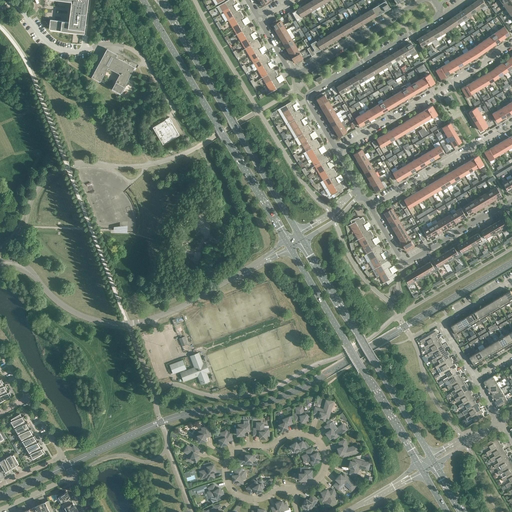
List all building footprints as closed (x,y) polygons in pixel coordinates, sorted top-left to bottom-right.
[(65,0),(72,1),(69,22),(50,19),(49,29),(84,33),(88,0),(65,0)] [(228,0),(219,5),(223,11),(228,8),(230,11),(236,7),(233,4),(235,3),(233,0),(228,0)] [(320,6),(316,0),(312,0),(311,1),(315,9),(320,6)] [(477,0),(476,1),(481,8),(483,10),(488,7),(482,0),(477,0)] [(511,4),(511,2),(510,0),(508,0),(503,4),(506,9),(511,4)] [(315,9),(311,1),(306,4),(311,11),(315,9)] [(385,1),(381,4),(385,11),(390,8),(385,1)] [(481,8),(476,1),(472,4),(477,11),(481,8)] [(311,11),(306,4),(302,7),(306,14),(311,11)] [(385,11),(381,4),(376,6),(381,14),(385,11)] [(477,11),(472,4),(467,7),(472,14),(477,11)] [(381,14),(376,6),(372,9),(376,16),(381,14)] [(238,11),(236,7),(230,11),(228,8),(223,11),(228,20),(241,12),(240,10),(238,11)] [(306,14),(302,7),(297,9),(301,17),(302,17),(306,14)] [(472,14),(467,7),(463,10),(468,17),(472,14)] [(301,17),(297,9),(292,12),(297,21),(302,18),(302,17),(301,17)] [(376,16),(372,9),(367,12),(372,19),(376,16)] [(468,17),(463,10),(459,13),(463,20),(468,17)] [(244,17),(241,12),(228,20),(231,26),(237,23),(238,25),(244,22),(242,18),(244,17)] [(372,19),(367,12),(363,14),(367,22),(372,19)] [(463,20),(459,13),(454,16),(459,23),(463,20)] [(367,22),(363,14),(358,17),(362,25),(367,22)] [(459,23),(454,16),(450,19),(454,26),(459,23)] [(272,25),(275,30),(283,25),(281,21),(284,19),(282,17),(272,22),(274,24),(273,25),(272,24),(272,25)] [(362,25),(358,17),(353,20),(358,27),(362,25)] [(454,26),(450,19),(445,22),(450,29),(454,26)] [(358,27),(353,20),(349,23),(353,30),(358,27)] [(247,26),(244,22),(238,25),(237,23),(231,26),(236,34),(249,27),(248,25),(247,26)] [(450,29),(445,22),(441,25),(445,32),(450,29)] [(353,30),(349,23),(344,25),(348,33),(353,30)] [(286,30),(283,25),(275,30),(278,35),(286,30)] [(348,33),(344,25),(339,28),(344,36),(348,33)] [(445,32),(441,25),(436,28),(440,35),(445,32)] [(505,26),(499,30),(505,37),(510,33),(509,33),(509,34),(504,27),(505,26)] [(252,32),(249,27),(236,34),(240,40),(245,37),(247,40),(253,36),(251,33),(252,32)] [(344,36),(339,28),(335,31),(339,38),(344,36)] [(440,35),(436,28),(431,31),(436,38),(440,35)] [(289,34),(286,30),(278,35),(281,39),(289,34)] [(505,37),(499,30),(495,33),(500,40),(505,37)] [(339,38),(335,31),(330,34),(334,41),(339,38)] [(436,38),(431,31),(427,33),(431,41),(436,38)] [(291,33),(289,34),(281,39),(284,44),(292,39),(294,38),(291,33)] [(431,41),(427,33),(422,36),(426,44),(431,41)] [(500,40),(495,33),(491,36),(496,43),(500,40)] [(334,41),(330,34),(325,36),(330,44),(334,41)] [(255,40),(253,36),(247,40),(245,37),(240,40),(245,49),(258,41),(257,39),(255,40)] [(330,44),(325,36),(321,39),(325,47),(330,44)] [(426,44),(422,36),(417,39),(422,46),(426,44)] [(496,43),(491,36),(486,39),(491,46),(496,43)] [(294,44),(292,39),(284,44),(286,48),(294,44)] [(321,39),(316,42),(321,49),(325,47),(321,39)] [(491,46),(486,39),(482,42),(487,49),(491,46)] [(261,46),(258,41),(245,49),(248,55),(254,51),(256,54),(261,51),(259,47),(261,46)] [(316,41),(310,44),(316,52),(321,49),(316,42),(316,41)] [(487,49),(482,42),(477,45),(482,52),(487,49)] [(411,43),(406,46),(410,53),(415,50),(411,43)] [(297,48),(294,44),(286,48),(289,53),(297,48)] [(482,52),(477,45),(473,48),(478,56),(482,52)] [(410,53),(406,46),(401,48),(406,56),(410,53)] [(315,54),(311,47),(307,49),(312,57),(315,54)] [(300,53),(297,48),(289,53),(292,58),(300,53)] [(406,56),(401,48),(397,51),(401,59),(406,56)] [(478,56),(473,48),(468,51),(473,59),(478,56)] [(107,49),(106,51),(105,51),(91,77),(100,82),(108,67),(120,74),(112,88),(121,93),(135,67),(116,57),(117,54),(107,49)] [(264,55),(261,51),(256,54),(254,51),(248,55),(254,63),(267,56),(265,54),(264,55)] [(401,59),(397,51),(392,54),(397,61),(401,59)] [(473,59),(468,51),(464,54),(468,61),(473,59)] [(303,58),(300,53),(292,58),(295,63),(296,62),(297,64),(303,61),(302,58),(303,58)] [(397,61),(392,54),(387,57),(392,64),(397,61)] [(468,61),(464,54),(459,56),(463,64),(468,61)] [(269,60),(267,56),(254,63),(257,69),(262,66),(264,69),(270,65),(268,61),(269,60)] [(463,64),(459,56),(454,59),(459,67),(463,64)] [(392,64),(387,57),(383,59),(387,67),(392,64)] [(387,67),(383,59),(378,62),(383,70),(387,67)] [(459,67),(454,59),(450,62),(454,70),(459,67)] [(511,66),(507,59),(503,63),(508,70),(511,66)] [(383,70),(378,62),(374,65),(378,72),(383,70)] [(454,70),(450,62),(445,65),(450,72),(454,70)] [(508,70),(503,63),(498,66),(503,73),(508,70)] [(272,69),(270,65),(264,69),(262,66),(257,69),(262,78),(275,70),(274,68),(272,69)] [(378,72),(374,65),(369,68),(373,75),(378,72)] [(450,72),(445,65),(440,67),(445,76),(446,76),(445,76),(445,75),(450,72)] [(503,73),(498,66),(494,69),(499,76),(503,73)] [(445,76),(440,67),(435,71),(436,70),(441,79),(440,79),(445,76)] [(373,75),(369,68),(364,70),(369,78),(373,75)] [(499,76),(494,69),(489,72),(494,79),(499,76)] [(278,75),(275,70),(262,78),(266,84),(271,80),(273,83),(279,80),(276,76),(278,75)] [(369,78),(364,70),(360,73),(364,81),(369,78)] [(494,79),(489,72),(485,75),(489,82),(494,79)] [(364,81),(360,73),(355,76),(359,83),(364,81)] [(430,73),(425,77),(430,85),(435,82),(430,74),(430,73)] [(489,82),(485,75),(480,77),(485,85),(489,82)] [(359,83),(355,76),(350,79),(355,86),(359,83)] [(430,85),(425,77),(420,79),(425,87),(429,84),(430,85),(429,85),(430,86),(430,85)] [(485,85),(480,77),(475,80),(480,88),(485,85)] [(355,86),(350,79),(346,81),(350,89),(355,86)] [(425,87),(420,79),(416,82),(420,90),(425,87)] [(281,84),(279,80),(273,83),(271,80),(266,84),(271,92),(284,85),(283,82),(281,84)] [(480,88),(475,80),(471,83),(475,91),(480,88)] [(350,89),(346,81),(341,84),(345,92),(350,89)] [(405,85),(406,88),(411,95),(416,92),(411,85),(410,82),(405,85)] [(420,90),(416,82),(411,85),(416,92),(420,90)] [(475,91),(471,83),(466,86),(471,94),(472,94),(471,93),(475,91)] [(345,92),(341,84),(336,87),(341,94),(345,92)] [(471,94),(466,86),(461,88),(467,97),(471,94)] [(411,95),(406,88),(402,90),(406,98),(411,95)] [(406,98),(402,90),(397,93),(402,101),(406,98)] [(316,99),(319,104),(327,99),(324,95),(322,93),(316,97),(317,99),(316,99)] [(402,101),(397,93),(392,96),(397,103),(402,101)] [(397,103),(392,96),(388,99),(392,106),(397,103)] [(330,104),(327,99),(319,104),(322,109),(330,104)] [(392,106),(388,99),(383,101),(388,109),(392,106)] [(280,108),(285,117),(291,114),(289,111),(295,107),(293,104),(294,102),(293,100),(280,108)] [(388,109),(383,101),(379,104),(383,112),(388,109)] [(333,109),(330,104),(322,109),(325,113),(333,109)] [(383,112),(379,104),(374,107),(378,114),(383,112)] [(511,113),(506,105),(502,108),(506,116),(511,113)] [(432,106),(428,109),(433,117),(438,114),(432,106)] [(297,111),(295,107),(289,111),(291,114),(285,117),(289,123),(302,115),(299,110),(297,111)] [(378,114),(374,107),(369,110),(374,117),(378,114)] [(469,112),(472,116),(480,112),(477,107),(469,112)] [(506,116),(502,108),(497,111),(501,119),(506,116)] [(336,113),(333,109),(325,113),(328,118),(336,113)] [(433,117),(428,109),(423,111),(427,119),(432,116),(433,117)] [(374,117),(369,110),(365,112),(369,120),(374,117)] [(427,119),(423,111),(418,114),(423,122),(427,119)] [(501,119),(497,111),(492,114),(497,121),(501,119)] [(369,120),(365,112),(360,115),(364,123),(369,120)] [(482,116),(480,112),(472,116),(475,121),(482,116)] [(338,118),(336,113),(328,118),(330,123),(338,118)] [(423,122),(418,114),(414,117),(418,124),(423,122)] [(303,117),(302,115),(289,123),(294,131),(299,128),(298,125),(303,122),(301,118),(303,117)] [(364,123),(360,115),(355,118),(360,125),(359,126),(364,123)] [(485,121),(482,116),(475,121),(477,126),(485,121)] [(172,122),(169,117),(165,119),(165,120),(153,127),(163,145),(179,135),(172,123),(172,122)] [(418,124),(414,117),(409,120),(414,127),(418,124)] [(341,123),(338,118),(330,123),(333,127),(341,123)] [(414,127),(409,120),(404,122),(409,130),(414,127)] [(488,126),(485,121),(477,126),(480,130),(488,126)] [(306,126),(303,122),(298,125),(299,128),(294,131),(297,137),(310,129),(308,125),(306,126)] [(409,130),(404,122),(400,125),(404,133),(409,130)] [(344,127),(341,123),(333,127),(336,132),(344,127)] [(442,128),(445,132),(452,128),(450,123),(442,128)] [(404,133),(400,125),(395,128),(400,136),(404,133)] [(347,132),(344,127),(336,132),(339,137),(347,132)] [(400,136),(395,128),(390,131),(395,138),(400,136)] [(455,133),(452,128),(445,132),(448,137),(455,133)] [(312,131),(310,129),(297,137),(302,146),(308,143),(306,140),(312,136),(310,132),(312,131)] [(395,138),(390,131),(386,133),(390,141),(395,138)] [(390,141),(386,133),(381,136),(386,144),(390,141)] [(458,137),(455,133),(448,137),(450,142),(458,137)] [(314,140),(312,136),(306,140),(308,143),(302,146),(306,152),(319,144),(316,139),(314,140)] [(386,144),(381,136),(376,139),(381,147),(386,144)] [(461,142),(458,137),(450,142),(453,147),(461,142)] [(511,145),(508,138),(503,141),(507,149),(511,145)] [(507,149),(503,141),(498,144),(503,151),(507,149)] [(320,146),(319,144),(306,152),(311,160),(316,157),(315,154),(321,151),(318,147),(320,146)] [(503,151),(498,144),(494,146),(498,154),(503,151)] [(439,145),(435,148),(439,156),(444,153),(439,145)] [(498,154),(494,146),(489,149),(494,158),(495,158),(495,157),(494,158),(494,157),(498,154)] [(439,156),(435,148),(430,151),(434,158),(439,156)] [(354,154),(356,159),(364,154),(362,149),(354,154)] [(494,158),(489,149),(484,152),(489,161),(494,158)] [(323,155),(321,151),(315,154),(316,157),(311,160),(314,166),(328,158),(325,153),(323,155)] [(434,158),(430,151),(425,153),(430,161),(434,158)] [(430,161),(425,153),(421,156),(425,164),(430,161)] [(367,159),(364,154),(356,159),(359,163),(367,159)] [(479,155),(474,158),(479,167),(484,164),(483,164),(479,156),(479,155)] [(425,164),(421,156),(416,159),(421,167),(425,164)] [(329,160),(328,158),(314,166),(320,175),(325,171),(323,169),(329,165),(327,161),(329,160)] [(479,167),(474,158),(469,161),(474,169),(478,166),(479,167),(478,167),(479,167)] [(370,163),(367,159),(359,163),(362,168),(370,163)] [(421,167),(416,159),(411,162),(416,169),(421,167)] [(474,169),(469,161),(464,164),(469,171),(474,169)] [(416,169),(411,162),(407,164),(411,172),(416,169)] [(373,168),(370,163),(362,168),(365,173),(373,168)] [(411,172),(407,164),(402,167),(407,175),(411,172)] [(469,171),(464,164),(460,167),(464,174),(469,171)] [(331,169),(329,165),(323,169),(325,171),(320,175),(323,180),(336,173),(333,168),(331,169)] [(407,175),(402,167),(397,170),(402,178),(407,175)] [(464,174),(460,167),(455,169),(460,177),(464,174)] [(375,173),(373,168),(365,173),(367,177),(375,173)] [(460,177),(455,169),(450,172),(455,180),(460,177)] [(402,178),(397,170),(393,173),(397,180),(402,178)] [(455,180),(450,172),(446,175),(450,183),(455,180)] [(337,175),(336,173),(323,180),(328,189),(334,186),(332,183),(338,180),(335,176),(337,175)] [(378,177),(375,173),(367,177),(370,182),(378,177)] [(450,183),(446,175),(441,178),(446,185),(450,183)] [(381,182),(378,177),(370,182),(373,187),(381,182)] [(446,185),(441,178),(436,180),(441,188),(446,185)] [(340,183),(338,180),(332,183),(334,186),(328,189),(332,195),(334,194),(336,196),(343,191),(342,189),(345,187),(342,182),(340,183)] [(441,188),(436,180),(432,183),(436,191),(441,188)] [(511,188),(511,187),(507,180),(503,183),(508,191),(511,188)] [(384,187),(381,182),(373,187),(376,192),(384,187)] [(436,191),(432,183),(427,186),(432,194),(436,191)] [(432,194),(427,186),(423,189),(427,196),(432,194)] [(496,187),(492,190),(497,198),(501,195),(496,187)] [(427,196),(423,189),(418,191),(422,199),(427,196)] [(497,198),(492,190),(487,193),(492,201),(497,198)] [(422,199),(418,191),(413,194),(418,202),(422,199)] [(492,201),(487,193),(482,195),(487,204),(492,201)] [(418,202),(413,194),(409,197),(413,205),(418,202)] [(487,204),(482,195),(478,198),(483,206),(487,204)] [(413,205),(409,197),(403,200),(404,200),(408,207),(408,208),(413,205)] [(483,206),(478,198),(473,201),(478,209),(483,206)] [(478,209),(473,201),(468,204),(473,212),(478,209)] [(473,212),(468,204),(464,207),(468,215),(473,212)] [(384,212),(387,218),(395,213),(392,208),(384,213),(384,212)] [(461,208),(456,211),(461,219),(466,217),(461,208)] [(461,219),(456,211),(451,214),(456,222),(461,219)] [(397,218),(395,213),(387,218),(389,222),(397,218)] [(456,222),(451,214),(447,217),(452,225),(456,222)] [(349,225),(353,231),(358,228),(360,230),(366,227),(364,223),(365,222),(362,217),(360,219),(359,217),(350,221),(351,224),(349,225)] [(452,225),(447,217),(442,219),(447,228),(452,225)] [(400,222),(397,218),(389,222),(392,227),(400,222)] [(447,228),(442,219),(437,222),(442,230),(447,228)] [(502,219),(496,222),(501,229),(503,228),(503,229),(504,229),(505,229),(506,229),(507,228),(507,229),(509,227),(506,222),(504,223),(502,219)] [(403,227),(400,222),(392,227),(395,232),(403,227)] [(442,230),(437,222),(433,225),(438,233),(442,230)] [(501,229),(496,222),(491,225),(496,232),(497,232),(498,232),(499,232),(500,232),(501,232),(502,231),(502,232),(501,229)] [(438,233),(433,225),(428,228),(433,236),(438,233)] [(496,232),(491,225),(486,228),(491,235),(492,235),(493,235),(494,235),(495,235),(496,235),(497,235),(496,232)] [(368,231),(366,227),(360,230),(358,228),(353,231),(358,239),(371,232),(370,230),(368,231)] [(406,232),(403,227),(395,232),(398,236),(406,232)] [(433,236),(428,228),(423,230),(428,239),(433,236)] [(491,235),(486,228),(481,231),(483,235),(482,236),(485,242),(487,241),(486,238),(487,238),(488,238),(489,238),(490,238),(491,238),(492,238),(491,235)] [(374,237),(371,232),(358,239),(361,245),(367,242),(369,245),(374,241),(372,238),(374,237)] [(408,236),(406,232),(398,236),(400,241),(408,236)] [(478,233),(472,236),(477,244),(477,243),(478,243),(479,243),(480,244),(481,243),(482,243),(483,243),(485,242),(482,236),(480,237),(478,233)] [(411,241),(408,236),(400,241),(403,246),(411,241)] [(477,244),(472,236),(467,239),(472,247),(473,246),(474,246),(475,247),(476,247),(477,246),(478,246),(477,243),(477,244)] [(472,247),(467,239),(462,242),(467,250),(468,249),(469,249),(470,250),(471,250),(472,249),(473,249),(472,247)] [(377,245),(374,241),(369,245),(367,242),(361,245),(367,254),(380,246),(378,244),(377,245)] [(414,246),(411,241),(403,246),(406,250),(414,246)] [(467,250),(462,242),(457,245),(459,250),(458,250),(461,256),(463,255),(462,253),(463,252),(464,252),(465,253),(466,253),(467,252),(468,252),(467,250)] [(382,251),(380,246),(367,254),(370,260),(375,256),(377,259),(383,256),(381,253),(383,252),(382,251)] [(454,247),(449,250),(453,258),(455,257),(456,258),(457,258),(458,257),(459,257),(461,256),(458,250),(456,251),(454,247)] [(453,258),(449,250),(443,253),(448,261),(449,260),(450,260),(451,261),(452,261),(453,260),(454,260),(453,258)] [(448,261),(443,253),(438,256),(443,264),(444,263),(445,264),(446,264),(447,264),(448,263),(449,263),(448,261)] [(385,260),(383,256),(377,259),(375,256),(370,260),(375,268),(388,261),(387,259),(385,260)] [(443,264),(438,256),(433,259),(435,264),(434,265),(437,270),(439,269),(438,267),(439,266),(440,267),(441,267),(442,267),(443,267),(444,266),(443,264)] [(391,265),(388,261),(375,268),(379,274),(384,271),(386,274),(391,270),(389,266),(391,265)] [(430,261),(425,264),(429,272),(431,271),(431,272),(432,272),(433,272),(434,272),(435,271),(437,270),(434,265),(432,266),(430,261)] [(429,272),(425,264),(419,267),(424,275),(425,274),(426,275),(427,275),(428,275),(429,275),(430,274),(431,274),(429,272)] [(424,275),(419,267),(414,271),(419,278),(420,277),(421,278),(422,278),(423,278),(424,278),(425,277),(424,275)] [(394,274),(391,270),(386,274),(384,271),(379,274),(384,283),(386,282),(388,284),(395,279),(394,277),(397,275),(396,273),(394,274)] [(419,278),(414,271),(409,274),(414,281),(415,280),(416,281),(417,281),(418,281),(419,281),(420,280),(419,278)] [(414,281),(409,274),(404,277),(406,281),(405,282),(408,288),(410,286),(409,284),(410,283),(411,284),(412,284),(413,284),(414,284),(415,283),(414,281)] [(511,302),(506,293),(505,294),(501,296),(506,305),(511,302)] [(506,305),(501,296),(497,299),(496,299),(501,308),(506,305)] [(501,308),(496,299),(495,300),(491,302),(496,311),(501,308)] [(496,311),(491,302),(487,304),(486,305),(491,314),(496,311)] [(491,314),(486,305),(485,306),(481,308),(486,317),(491,314)] [(486,317),(481,308),(477,310),(476,311),(481,320),(486,317)] [(481,320),(476,311),(475,312),(471,314),(476,322),(481,320)] [(476,322),(471,314),(467,316),(466,317),(471,325),(476,322)] [(471,325),(466,317),(465,317),(461,320),(467,328),(471,325)] [(467,328),(461,320),(458,322),(456,323),(462,331),(467,328)] [(462,331),(456,323),(455,323),(451,326),(452,326),(451,327),(449,328),(456,339),(459,337),(457,334),(462,331)] [(427,341),(429,344),(438,339),(437,336),(436,335),(438,334),(436,331),(420,341),(422,344),(427,341)] [(510,345),(504,336),(499,339),(505,348),(508,346),(510,345)] [(440,338),(438,339),(429,344),(424,347),(425,349),(426,350),(431,348),(432,351),(433,351),(442,345),(440,342),(442,341),(440,338)] [(505,348),(499,339),(494,342),(500,351),(501,350),(505,348)] [(500,351),(494,342),(490,345),(495,354),(498,351),(500,351)] [(444,344),(442,345),(433,351),(432,351),(428,354),(430,357),(434,354),(436,357),(446,352),(446,351),(444,349),(444,348),(445,347),(444,344)] [(495,354),(490,345),(485,348),(489,356),(490,356),(491,356),(495,354)] [(489,356),(485,348),(480,351),(485,359),(488,357),(490,356),(489,356)] [(447,351),(446,351),(446,352),(436,357),(431,360),(433,363),(438,360),(440,364),(450,358),(448,355),(449,354),(447,351)] [(485,359),(480,351),(475,354),(479,361),(480,362),(481,361),(485,359)] [(468,353),(465,355),(472,366),(474,365),(474,364),(475,365),(479,363),(480,362),(479,361),(475,354),(470,356),(468,353)] [(451,357),(450,358),(440,364),(435,366),(437,370),(440,368),(441,372),(444,370),(454,365),(453,364),(452,362),(452,361),(453,360),(451,357)] [(455,363),(453,364),(454,365),(444,370),(441,372),(439,373),(441,376),(446,373),(448,377),(457,371),(456,368),(455,368),(457,367),(455,364),(455,363)] [(459,370),(457,371),(448,377),(443,379),(445,383),(450,380),(452,383),(461,378),(461,377),(460,375),(459,374),(461,373),(459,370)] [(463,376),(461,377),(461,378),(452,383),(447,386),(449,389),(454,386),(455,390),(456,390),(465,384),(463,381),(465,380),(463,376)] [(497,383),(493,376),(484,382),(486,385),(485,386),(486,387),(487,389),(488,388),(497,383)] [(467,383),(465,384),(456,390),(455,390),(451,392),(453,396),(457,393),(459,396),(469,391),(469,390),(467,388),(467,387),(468,386),(467,383)] [(501,389),(497,383),(488,388),(489,391),(490,392),(489,392),(490,394),(491,396),(492,395),(501,389)] [(470,389),(469,390),(469,391),(459,396),(454,399),(456,402),(461,399),(463,403),(473,397),(471,394),(472,393),(470,389)] [(505,396),(501,389),(492,395),(493,397),(494,398),(492,399),(493,400),(494,402),(496,401),(495,401),(505,396)] [(0,392),(0,401),(11,395),(9,393),(8,394),(8,393),(9,392),(9,391),(7,392),(6,390),(0,392)] [(474,396),(473,397),(463,403),(458,405),(460,409),(465,406),(467,409),(477,404),(477,403),(475,401),(475,400),(476,399),(474,396)] [(509,402),(505,396),(495,401),(496,401),(497,404),(497,405),(496,405),(497,406),(498,409),(509,402)] [(314,413),(319,415),(319,418),(324,420),(325,417),(328,418),(332,403),(326,401),(324,410),(315,408),(314,413)] [(478,402),(477,403),(477,404),(467,409),(462,412),(464,415),(469,412),(471,415),(471,416),(481,410),(480,410),(479,407),(478,407),(480,406),(478,403),(478,402)] [(296,408),(297,413),(294,414),(295,420),(301,419),(302,422),(308,421),(307,418),(310,417),(309,411),(303,412),(302,407),(296,408)] [(482,409),(480,410),(481,410),(471,416),(471,415),(466,418),(468,422),(473,419),(475,422),(484,417),(483,414),(482,413),(484,412),(482,409)] [(14,426),(15,426),(24,420),(25,420),(24,417),(23,418),(22,417),(24,416),(23,416),(22,416),(20,414),(11,419),(12,421),(10,421),(10,422),(11,421),(14,426)] [(279,424),(280,425),(277,426),(279,430),(281,429),(282,430),(287,427),(286,425),(292,422),(289,417),(279,421),(281,423),(279,424)] [(15,426),(16,427),(14,428),(15,428),(18,433),(19,432),(28,427),(29,426),(27,424),(26,424),(26,423),(27,422),(26,423),(24,420),(15,426)] [(254,435),(260,435),(260,438),(266,438),(266,435),(269,435),(269,429),(263,429),(263,423),(257,423),(257,429),(254,429),(254,435)] [(335,430),(330,423),(325,427),(329,431),(326,433),(330,438),(332,436),(334,438),(346,429),(343,424),(335,430)] [(237,428),(237,429),(234,429),(235,433),(237,433),(237,434),(243,434),(243,431),(249,430),(249,424),(238,425),(238,428),(237,428)] [(19,432),(19,434),(18,434),(18,435),(19,434),(22,439),(22,438),(32,433),(33,433),(31,430),(30,431),(30,430),(31,429),(31,428),(29,429),(28,427),(19,432)] [(198,435),(198,436),(195,437),(196,441),(199,440),(199,441),(205,439),(204,437),(210,435),(208,427),(202,428),(203,431),(198,432),(199,435),(198,435)] [(221,433),(221,436),(216,438),(218,443),(220,443),(221,445),(227,444),(226,441),(232,439),(230,433),(227,434),(226,431),(221,433)] [(22,438),(22,439),(23,440),(22,441),(23,441),(25,446),(26,445),(35,439),(35,440),(37,439),(35,436),(34,437),(33,436),(35,435),(33,436),(32,433),(22,438)] [(500,440),(498,436),(482,446),(484,449),(489,446),(491,449),(491,450),(501,444),(499,441),(500,440)] [(26,445),(27,447),(26,447),(29,452),(30,452),(30,451),(39,446),(40,445),(39,443),(38,444),(37,442),(39,442),(39,441),(37,442),(35,440),(35,439),(26,445)] [(339,442),(341,448),(338,448),(340,454),(343,453),(343,456),(358,451),(356,446),(347,448),(345,440),(339,442)] [(291,445),(291,446),(289,447),(291,451),(293,449),(294,450),(295,449),(296,452),(305,447),(302,441),(297,444),(296,442),(291,445)] [(502,443),(501,444),(491,450),(491,449),(486,452),(487,453),(488,455),(488,456),(493,453),(495,456),(504,450),(503,448),(502,447),(504,446),(502,443)] [(30,451),(30,452),(31,453),(29,454),(30,454),(33,458),(44,452),(43,449),(42,450),(41,449),(43,448),(41,449),(39,446),(30,451)] [(187,459),(192,462),(194,459),(196,461),(199,455),(196,454),(199,449),(194,446),(192,449),(187,446),(185,451),(190,454),(187,459)] [(303,456),(305,462),(310,459),(313,464),(318,462),(317,459),(320,458),(317,453),(314,454),(312,449),(307,451),(308,454),(303,456)] [(506,449),(504,450),(495,456),(490,459),(492,462),(497,459),(499,462),(499,463),(508,457),(507,454),(506,453),(508,453),(506,449)] [(6,458),(7,459),(12,468),(13,469),(15,467),(14,466),(16,466),(16,467),(17,467),(16,466),(19,464),(13,455),(12,456),(11,454),(11,455),(6,458)] [(240,463),(251,463),(251,461),(252,461),(252,460),(255,460),(255,456),(252,456),(252,455),(246,455),(246,457),(240,457),(240,463)] [(510,456),(508,457),(499,463),(499,462),(494,465),(496,468),(501,466),(502,469),(503,469),(511,463),(510,460),(511,459),(510,456)] [(9,469),(12,468),(7,459),(5,459),(4,458),(4,459),(0,461),(0,462),(1,465),(3,468),(6,473),(9,471),(8,470),(9,470),(10,471),(9,469)] [(349,467),(352,468),(350,473),(356,475),(358,467),(368,469),(369,464),(354,459),(353,462),(351,461),(349,467)] [(204,465),(206,470),(200,472),(202,477),(207,476),(208,479),(214,477),(212,471),(215,471),(213,465),(211,466),(210,463),(204,465)] [(511,463),(503,469),(502,469),(498,472),(500,475),(504,472),(506,475),(506,476),(511,472),(511,463)] [(295,478),(299,478),(299,479),(306,479),(306,476),(311,476),(311,470),(308,470),(308,468),(301,468),(301,473),(299,473),(299,474),(295,474),(295,478)] [(235,469),(236,475),(233,475),(233,481),(236,481),(236,484),(242,484),(242,478),(245,478),(244,472),(241,472),(241,469),(235,469)] [(511,472),(506,476),(506,475),(502,478),(503,481),(508,479),(510,482),(511,480),(511,472)] [(334,485),(339,489),(345,483),(351,490),(356,486),(345,475),(343,477),(341,475),(336,479),(338,481),(334,485)] [(258,485),(256,482),(247,488),(250,493),(255,490),(257,492),(262,489),(261,488),(264,487),(262,483),(259,485),(259,484),(258,485)] [(205,485),(195,488),(197,494),(204,491),(204,489),(207,488),(205,485)] [(208,492),(211,497),(214,495),(217,500),(222,497),(220,494),(223,493),(219,488),(217,489),(214,485),(209,488),(210,490),(208,492)] [(322,492),(323,495),(320,496),(322,501),(328,499),(330,504),(335,502),(333,497),(336,495),(334,490),(328,492),(327,490),(322,492)] [(59,503),(61,506),(71,500),(67,492),(66,491),(65,491),(65,492),(64,492),(64,493),(63,493),(63,494),(58,497),(61,502),(59,503)] [(302,507),(305,509),(307,507),(308,507),(309,506),(311,508),(317,500),(312,496),(309,501),(306,499),(303,504),(304,504),(302,507)] [(40,504),(43,511),(46,511),(49,511),(52,511),(53,511),(48,500),(40,504)] [(64,511),(68,511),(76,507),(71,500),(61,506),(64,511)] [(276,503),(277,506),(272,508),(273,511),(283,511),(283,510),(288,508),(286,503),(283,504),(282,501),(276,503)]
